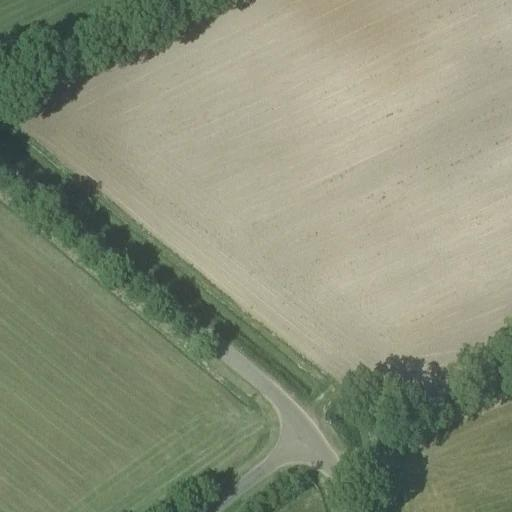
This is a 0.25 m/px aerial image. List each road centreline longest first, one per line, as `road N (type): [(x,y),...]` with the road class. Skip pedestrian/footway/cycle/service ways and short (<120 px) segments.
road 1 (unclassified): [(310,442),(275,400),(0,170)]
road 2 (unclassified): [(310,442),(208,511)]
